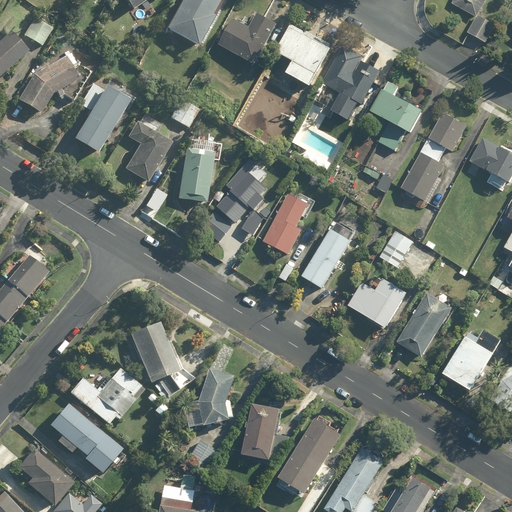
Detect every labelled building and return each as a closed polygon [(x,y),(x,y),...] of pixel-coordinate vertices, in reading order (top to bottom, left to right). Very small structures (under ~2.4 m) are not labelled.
[(124,0),(132,12),(150,0),(124,0)] [(182,0),(166,30),(197,48),(223,0),(182,0)] [(497,24),(481,16),(489,0),(455,0),(453,5),(476,18),(467,34),(487,45),(497,24)] [(235,20),(220,45),(256,66),(279,26),(259,14),(250,29),(235,20)] [(53,30),(34,18),(24,36),(43,47),(53,30)] [(293,27),(278,53),(295,63),(289,75),(311,88),(332,51),(305,36),(307,34),(293,27)] [(10,33),(0,41),(0,77),(28,52),(10,33)] [(33,77),(17,101),(40,115),(53,96),(78,82),(65,59),(33,77)] [(357,73),(336,62),(323,84),(364,107),(378,82),(358,71),(357,73)] [(103,93),(73,141),(96,155),(126,107),(124,106),(127,102),(107,90),(105,94),(103,93)] [(383,90),(371,112),(412,136),(424,113),(383,90)] [(469,127),(444,113),(429,140),(454,154),(469,127)] [(137,123),(127,138),(140,146),(125,170),(147,184),(172,144),(137,123)] [(511,153),(484,138),(470,161),(510,184),(511,181),(511,153)] [(186,149),(178,201),(206,205),(214,153),(186,149)] [(448,167),(421,153),(401,188),(429,203),(448,167)] [(252,160),(228,187),(233,192),(219,208),(237,224),(251,209),(265,220),(279,199),(271,192),(274,189),(259,175),(261,173),(258,170),(260,168),(252,160)] [(382,174),(367,166),(362,174),(378,182),(382,174)] [(395,181),(385,175),(377,189),(387,195),(395,181)] [(289,194),(264,243),(290,257),(304,231),(298,229),(311,205),(289,194)] [(234,227),(215,212),(202,230),(220,244),(234,227)] [(332,231),(303,277),(323,290),(353,244),(332,231)] [(414,244),(396,232),(380,259),(398,270),(414,244)] [(26,254),(29,257),(0,291),(0,334),(51,273),(41,265),(46,259),(32,247),(26,254)] [(505,282),(495,276),(489,287),(499,292),(505,282)] [(377,292),(363,283),(348,307),(387,330),(408,295),(384,280),(377,292)] [(429,294),(397,343),(422,359),(453,309),(429,294)] [(161,325),(132,335),(150,385),(157,383),(168,399),(195,381),(181,368),(171,342),(168,343),(161,325)] [(467,338),(444,375),(472,392),(494,355),(467,338)] [(83,379),(70,394),(107,426),(114,419),(118,422),(144,391),(119,370),(103,388),(100,386),(96,391),(83,379)] [(188,411),(191,429),(235,421),(232,403),(230,403),(237,378),(212,370),(200,409),(188,411)] [(511,377),(504,382),(492,401),(511,412),(511,377)] [(122,451),(69,405),(65,409),(64,409),(63,409),(62,409),(61,409),(60,410),(59,410),(58,411),(57,412),(56,413),(55,414),(55,415),(55,416),(54,416),(54,417),(54,418),(54,419),(54,420),(54,421),(50,426),(59,434),(55,439),(71,454),(76,448),(82,454),(80,457),(101,475),(122,451)] [(282,410),(253,405),(244,455),(273,460),(282,410)] [(344,435),(315,418),(279,478),(307,496),(344,435)] [(220,449),(202,437),(187,461),(206,473),(220,449)] [(385,460),(359,447),(325,510),(329,511),(346,511),(348,509),(352,511),(351,511),(376,511),(380,504),(365,496),(385,460)] [(75,485),(33,450),(18,469),(31,481),(27,486),(55,509),(75,485)] [(425,511),(438,490),(412,475),(390,511),(425,511)] [(191,511),(195,491),(165,486),(160,511),(191,511)] [(21,511),(3,491),(0,493),(0,511),(21,511)] [(215,511),(219,494),(210,493),(207,511),(215,511)]
